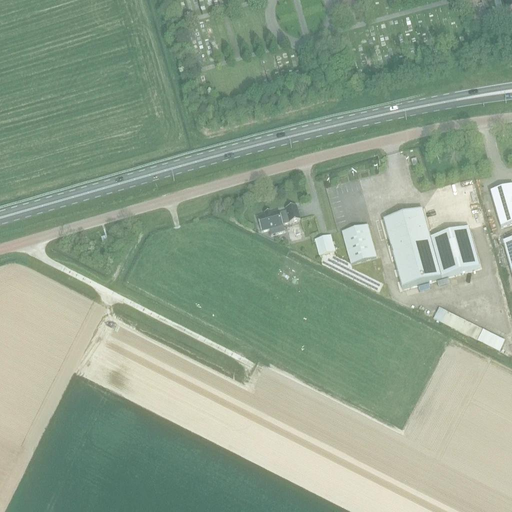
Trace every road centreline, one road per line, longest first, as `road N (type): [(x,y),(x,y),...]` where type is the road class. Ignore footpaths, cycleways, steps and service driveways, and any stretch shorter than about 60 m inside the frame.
road 1 (unclassified): [(0,249),(412,132),(511,117)]
road 2 (primary): [(0,219),(301,133),(511,91)]
road 3 (track): [(249,364),(21,243)]
